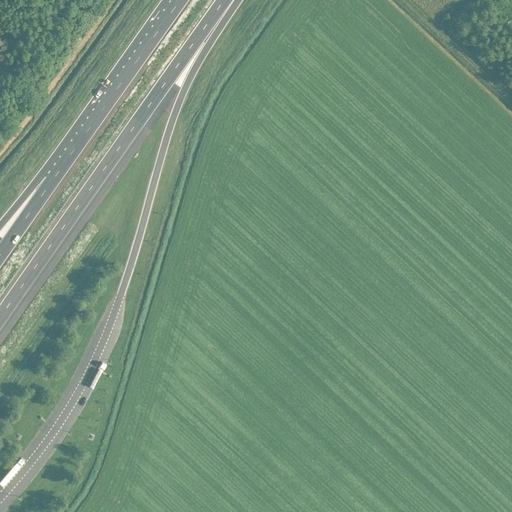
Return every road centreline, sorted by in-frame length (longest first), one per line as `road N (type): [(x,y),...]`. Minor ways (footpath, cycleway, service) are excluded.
road 1 (motorway): [(0,311),(220,0)]
road 2 (motorway): [(143,207),(194,59),(233,0)]
road 3 (motorway): [(176,0),(47,180)]
